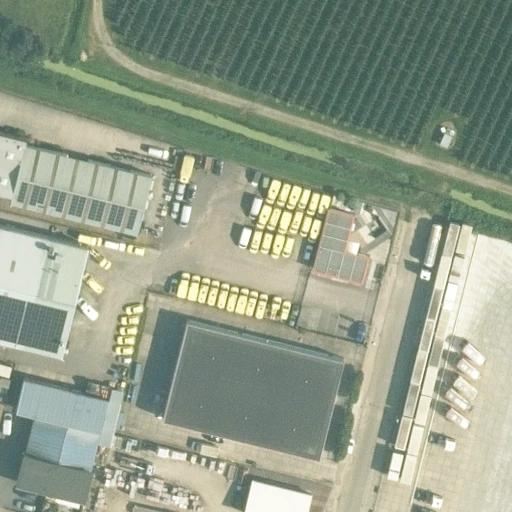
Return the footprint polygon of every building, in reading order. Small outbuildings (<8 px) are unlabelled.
[(0,192),(11,195),(10,202),(137,233),(151,175),(25,144),(27,139),(0,131),(0,192)] [(452,136),(443,132),(438,143),(446,147),(452,136)] [(352,215),(328,209),(313,269),(361,281),(367,257),(344,251),(352,215)] [(0,281),(74,300),(88,245),(0,224),(0,281)] [(0,339),(61,354),(74,300),(0,281),(0,339)] [(187,320),(186,321),(162,418),(319,457),(343,359),(187,320)] [(108,399),(23,378),(16,409),(35,413),(25,452),(24,452),(16,483),(84,499),(91,468),(90,468),(100,429),(101,429),(108,399)] [(251,479),(243,511),(306,511),(311,494),(251,479)]
